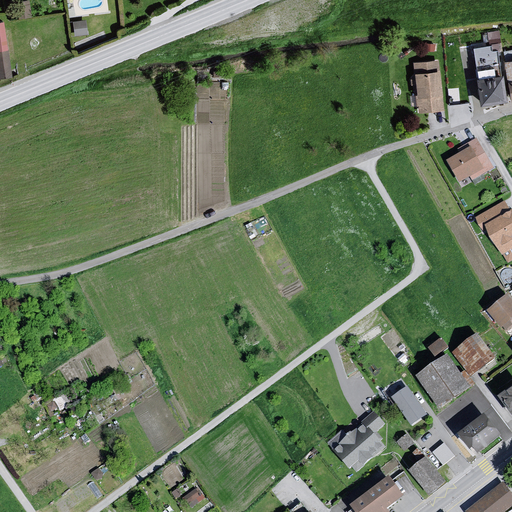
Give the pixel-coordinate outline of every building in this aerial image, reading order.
[(4,20),(0,20),(0,77),(12,76),(4,20)] [(85,20),(73,21),(75,35),(87,33),(85,20)] [(511,51),(502,53),(509,102),(511,101),(511,51)] [(498,53),(473,55),(477,107),(504,103),(498,53)] [(438,59),(412,61),(417,112),(443,109),(438,59)] [(450,119),(471,117),(469,101),(448,103),(450,119)] [(494,168),(477,139),(458,149),(461,153),(447,161),(460,183),(470,177),(472,181),(494,168)] [(511,210),(511,211),(504,201),(476,218),(484,232),(488,230),(509,264),(511,261),(511,210)] [(511,307),(505,299),(487,314),(505,336),(511,330),(511,307)] [(442,336),(429,346),(436,356),(449,345),(442,336)] [(477,337),(452,355),(467,375),(470,380),(495,361),(477,337)] [(448,357),(415,379),(440,413),(453,430),(466,422),(453,402),(475,387),(470,380),(467,375),(461,379),(448,357)] [(511,389),(497,400),(511,420),(511,389)] [(410,391),(390,407),(411,431),(430,416),(410,391)] [(332,453),(349,472),(352,469),(358,476),(387,449),(375,437),(385,427),(375,415),(332,453)] [(502,437),(485,415),(458,435),(470,451),(474,448),(479,455),(502,437)] [(406,437),(397,445),(406,454),(410,451),(413,454),(415,453),(417,451),(406,437)] [(445,441),(433,450),(443,463),(455,454),(445,441)] [(422,461),(424,459),(417,451),(415,453),(422,461)] [(426,460),(408,475),(428,498),(446,485),(426,460)] [(388,480),(349,511),(387,511),(403,500),(388,480)] [(511,496),(502,485),(466,511),(506,511),(511,508),(511,496)]
